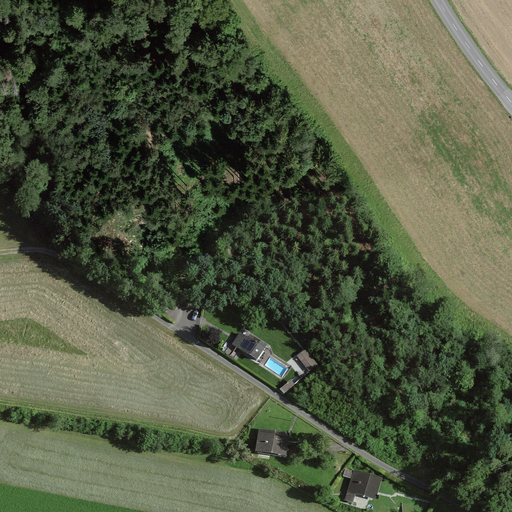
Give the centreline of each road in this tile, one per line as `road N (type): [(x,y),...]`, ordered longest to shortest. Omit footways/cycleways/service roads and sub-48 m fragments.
road 1 (track): [(144,308),(67,256),(0,253)]
road 2 (tertiary): [(511,106),(435,0)]
